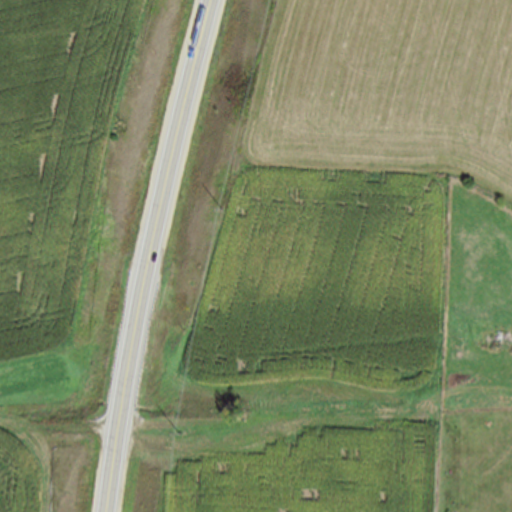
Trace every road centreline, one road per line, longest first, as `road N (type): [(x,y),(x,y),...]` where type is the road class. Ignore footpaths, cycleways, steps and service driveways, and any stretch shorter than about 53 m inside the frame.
road 1 (primary): [(109,511),(163,196),(215,0)]
road 2 (track): [(0,424),(123,432)]
